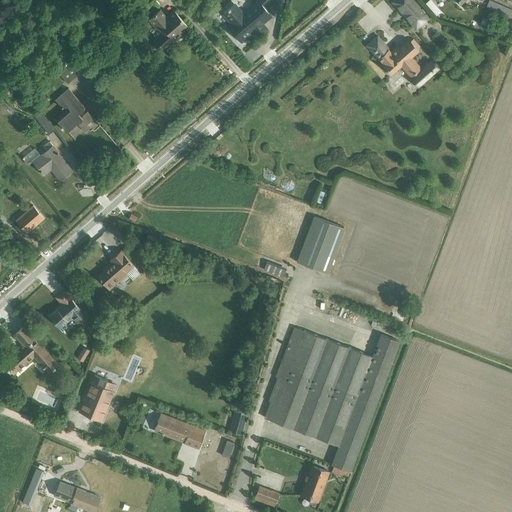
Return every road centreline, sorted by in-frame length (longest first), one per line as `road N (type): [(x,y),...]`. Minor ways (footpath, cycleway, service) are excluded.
road 1 (residential): [(0,308),(346,0)]
road 2 (residential): [(256,511),(0,407)]
